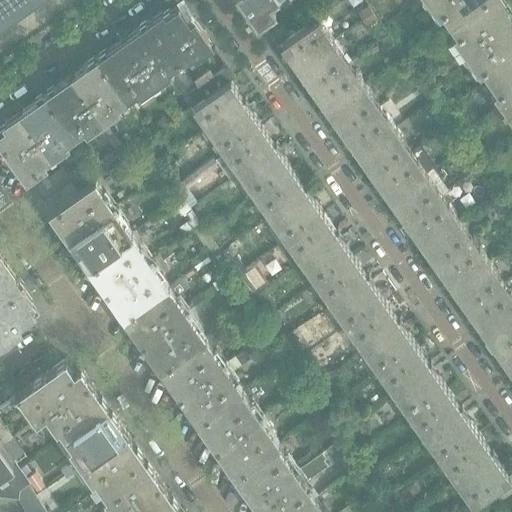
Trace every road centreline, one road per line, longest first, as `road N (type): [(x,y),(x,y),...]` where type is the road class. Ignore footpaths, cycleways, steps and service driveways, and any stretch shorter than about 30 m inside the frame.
road 1 (residential): [(511,417),(215,0)]
road 2 (residential): [(220,511),(81,317)]
road 3 (residential): [(131,0),(0,93)]
road 4 (residential): [(81,317),(0,204)]
